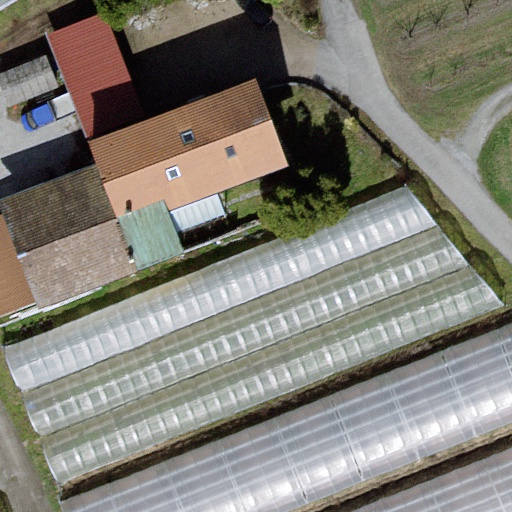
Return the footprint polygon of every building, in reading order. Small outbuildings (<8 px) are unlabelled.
[(48,33),(90,142),(146,120),(104,12),(48,33)] [(146,120),(90,142),(98,162),(139,268),(183,251),(166,209),(287,163),(254,79),(146,120)] [(39,306),(139,268),(98,162),(0,199),(0,205),(3,214),(36,299),(39,306)] [(422,187),(4,328),(37,424),(82,409),(63,353),(436,228),(422,187)] [(0,215),(0,312),(36,299),(3,214),(0,215)] [(511,323),(59,482),(69,511),(243,511),(511,418),(511,323)] [(511,511),(511,450),(312,511),(511,511)]
